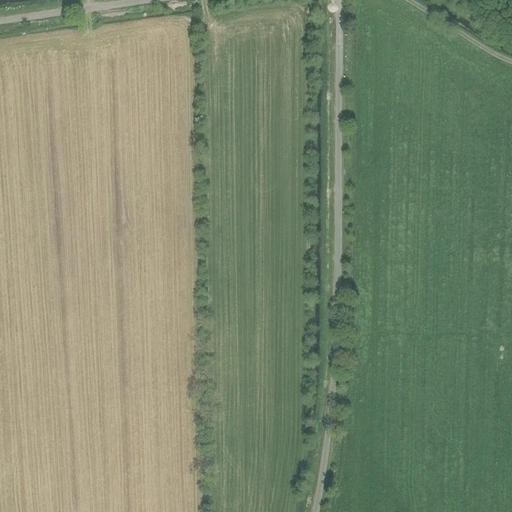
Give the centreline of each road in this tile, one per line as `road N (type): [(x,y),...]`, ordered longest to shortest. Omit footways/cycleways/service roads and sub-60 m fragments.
road 1 (unclassified): [(315,511),(332,389),(339,0)]
road 2 (unclassified): [(0,21),(150,0)]
